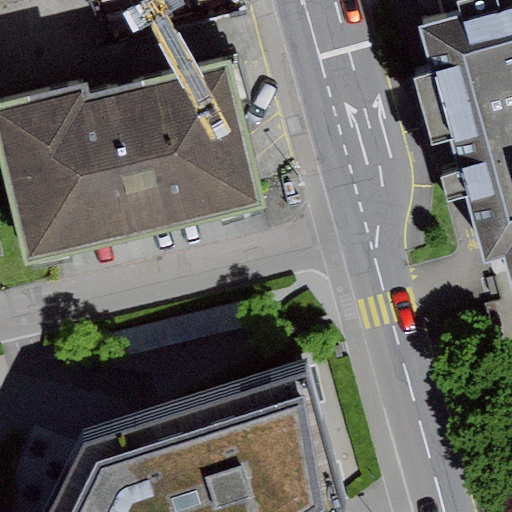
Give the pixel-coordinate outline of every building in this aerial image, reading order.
[(461,27),(422,37),(486,274),(504,269),(511,298),(511,0),(503,0),(457,12),(461,27)] [(85,98),(0,119),(0,143),(31,270),(263,214),(229,73),(88,108),(85,98)] [(489,284),(492,296),(498,294),(495,283),(489,284)] [(247,303),(110,335),(116,359),(253,327),(247,303)] [(511,363),(498,367),(511,420),(511,363)] [(342,511),(309,369),(165,410),(87,438),(51,511),(342,511)]
